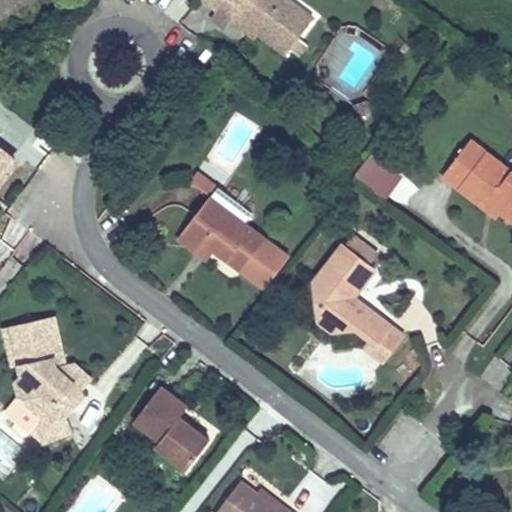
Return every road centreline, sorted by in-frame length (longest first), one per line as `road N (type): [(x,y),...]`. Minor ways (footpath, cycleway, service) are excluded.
road 1 (residential): [(112,100),(79,188),(83,224),(101,257),(429,511)]
road 2 (residential): [(112,100),(142,89),(151,69),(146,47),(124,31),(86,46),(82,73),(98,96)]
